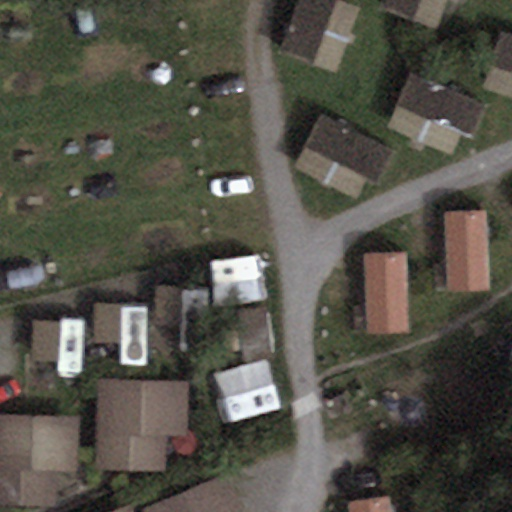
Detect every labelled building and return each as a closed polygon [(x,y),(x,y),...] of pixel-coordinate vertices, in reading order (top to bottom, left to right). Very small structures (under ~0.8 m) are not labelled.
[(295,0),(283,41),(340,58),(357,0),(295,0)] [(445,12),(447,0),(387,0),(387,1),(445,12)] [(511,87),(511,24),(502,22),(486,80),(511,87)] [(401,95),(476,125),(488,94),(412,65),(401,95)] [(319,106),(298,158),(373,187),(393,136),(319,106)] [(445,200),(448,282),(491,281),(488,199),(445,200)] [(364,322),(412,321),(409,241),(362,242),(364,322)] [(93,337),(149,338),(149,291),(94,290),(93,337)] [(33,306),(34,340),(88,338),(86,304),(33,306)] [(165,455),(166,418),(188,419),(190,366),(99,364),(97,453),(165,455)] [(0,469),(78,473),(81,401),(0,398),(0,469)] [(228,459),(144,492),(151,511),(226,511),(245,503),(228,459)] [(350,511),(394,511),(391,480),(347,484),(350,511)] [(135,511),(128,490),(68,511),(135,511)]
